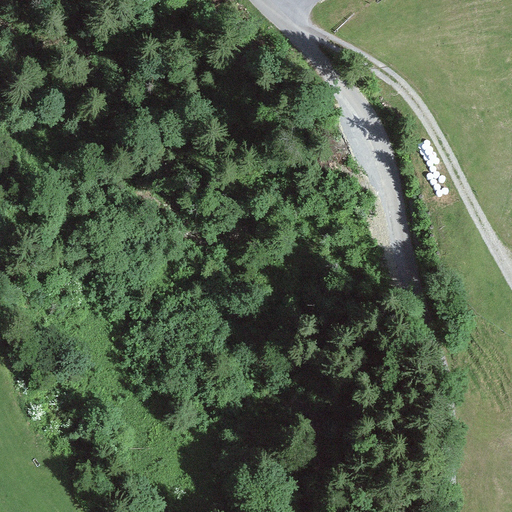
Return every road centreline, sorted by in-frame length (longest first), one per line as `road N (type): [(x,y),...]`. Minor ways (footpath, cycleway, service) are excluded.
road 1 (unclassified): [(448,511),(447,396),(414,294),(382,146),(258,0)]
road 2 (track): [(291,30),(348,48),(414,99),(511,268)]
